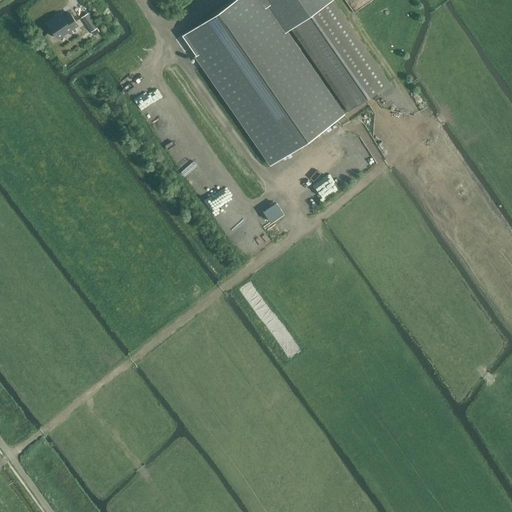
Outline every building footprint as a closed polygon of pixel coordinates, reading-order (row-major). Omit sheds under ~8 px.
[(271,163),(347,112),(288,26),(328,0),(232,0),(225,6),(182,35),(271,163)] [(347,112),(390,82),(333,0),(328,0),(288,26),(347,112)] [(74,26),(78,24),(70,13),(64,17),(62,14),(48,24),(58,38),(71,29),(73,32),(77,30),(74,26)] [(91,31),(97,27),(87,13),(81,17),(91,31)] [(334,165),(336,170),(342,168),(347,179),(352,177),(346,161),(334,165)]
